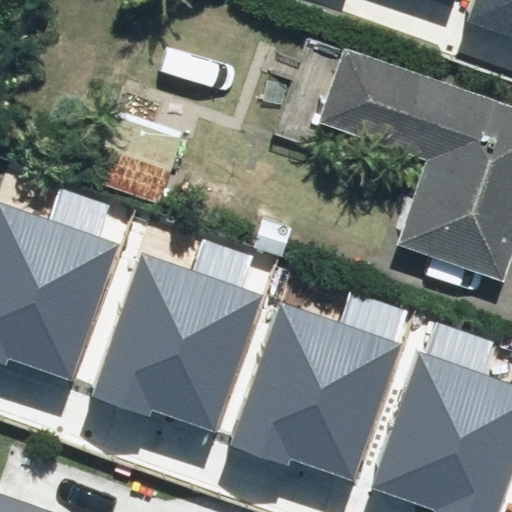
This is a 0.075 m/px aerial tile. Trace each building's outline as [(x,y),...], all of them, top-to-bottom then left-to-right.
[(511,0),(455,0),(447,25),(511,47),(511,0)] [(511,108),(333,47),(304,119),(415,157),(383,244),(493,282),(511,230),(511,108)] [(180,134),(109,107),(81,182),(152,209),(180,134)] [(121,244),(0,202),(0,365),(6,367),(9,359),(73,381),(121,244)] [(264,294),(142,252),(92,397),(149,417),(152,409),(217,431),(264,294)] [(403,343),(281,301),(231,446),(289,466),(291,458),(356,480),(403,343)] [(496,511),(511,467),(511,382),(416,350),(366,495),(415,511),(424,511),(426,507),(442,511),(496,511)] [(0,511),(42,511),(0,499),(0,511)]
